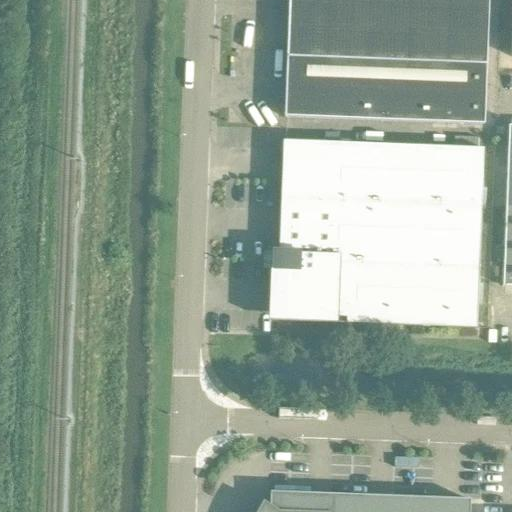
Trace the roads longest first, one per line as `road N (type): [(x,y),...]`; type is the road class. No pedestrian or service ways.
road 1 (unclassified): [(187,423),(201,0)]
road 2 (unclassified): [(511,431),(187,423)]
